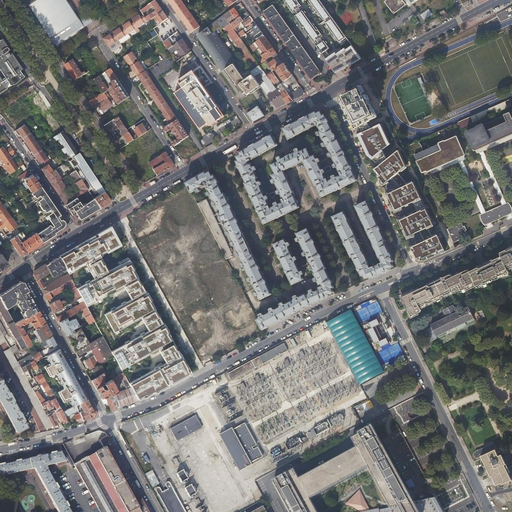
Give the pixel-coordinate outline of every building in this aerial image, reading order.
[(35,0),(28,5),(49,37),(53,44),(56,42),(58,44),(84,26),(81,22),(78,18),(74,21),(69,14),(74,11),(66,0),(35,0)] [(158,3),(155,0),(153,0),(144,7),(140,9),(142,12),(152,5),(156,10),(153,12),(152,12),(145,17),(148,20),(148,21),(151,19),(154,17),(155,16),(158,14),(163,11),(158,3)] [(200,26),(181,0),(167,0),(169,2),(170,1),(171,3),(171,4),(175,10),(176,10),(177,11),(176,12),(181,18),(182,18),(183,19),(183,21),(187,26),(188,27),(189,28),(188,29),(190,32),(200,26)] [(283,0),(293,13),(300,8),(299,6),(301,5),(296,0),(283,0)] [(328,29),(336,40),(337,39),(340,43),(347,38),(319,0),(308,0),(312,4),(310,5),(318,16),(320,14),(329,28),(328,29)] [(385,0),(384,1),(393,14),(406,4),(404,2),(406,0),(407,2),(409,0),(408,0),(411,0),(413,2),(415,0),(416,0),(417,1),(418,0),(385,0)] [(273,5),(264,11),(312,78),(320,73),(321,74),(322,73),(314,62),(315,62),(314,60),(313,60),(302,45),(303,44),(301,43),(292,30),(291,28),(290,29),(279,13),(280,12),(279,11),(278,11),(273,5)] [(507,18),(511,14),(511,5),(503,11),(507,18)] [(234,7),(230,11),(236,19),(240,16),(234,7)] [(425,20),(433,14),(429,8),(421,15),(425,20)] [(302,10),(295,15),(315,43),(322,38),(321,36),(322,35),(315,25),(314,26),(302,10)] [(74,11),(69,14),(74,21),(78,18),(74,11)] [(168,18),(163,11),(158,14),(155,16),(160,23),(164,21),(168,18)] [(230,11),(224,15),(230,23),(236,19),(230,11)] [(148,20),(145,17),(144,15),(141,17),(139,14),(135,17),(132,18),(134,22),(138,27),(148,20)] [(230,23),(224,15),(217,19),(218,20),(208,27),(212,32),(219,27),(221,30),(226,26),(230,23)] [(236,19),(230,23),(233,28),(239,24),(244,21),(243,20),(241,18),(240,16),(236,19)] [(244,21),(239,24),(242,29),(252,22),(253,20),(250,16),(243,20),(244,21)] [(159,24),(154,17),(151,19),(148,21),(153,28),(156,26),(159,24)] [(171,22),(168,18),(164,21),(160,23),(159,24),(156,26),(153,28),(158,35),(163,42),(168,39),(170,37),(178,32),(174,26),(164,33),(161,29),(171,22)] [(123,25),(125,28),(128,33),(135,29),(137,32),(140,30),(138,27),(134,22),(132,24),(129,20),(125,23),(123,25)] [(174,26),(171,22),(161,29),(164,33),(174,26)] [(256,24),(254,22),(242,29),(244,32),(249,28),(256,24)] [(233,28),(230,23),(226,26),(244,52),(245,52),(247,55),(242,58),(246,64),(250,61),(253,65),(249,68),(251,71),(259,65),(233,28)] [(249,28),(250,30),(253,29),(257,35),(254,36),(257,41),(264,36),(256,24),(249,28)] [(120,27),(113,31),(114,32),(115,34),(118,40),(128,33),(124,28),(122,30),(120,27)] [(212,32),(208,27),(198,34),(201,38),(202,39),(212,32)] [(212,33),(212,32),(202,39),(205,43),(207,47),(209,46),(210,48),(218,42),(221,40),(215,32),(212,33)] [(118,40),(115,34),(112,36),(110,33),(107,35),(103,38),(109,46),(118,40)] [(128,33),(118,40),(121,43),(130,37),(128,33)] [(174,45),(183,39),(181,36),(175,40),(176,41),(174,42),(171,44),(168,39),(163,42),(168,49),(174,45)] [(253,44),(257,49),(268,42),(264,36),(257,41),(253,44)] [(0,91),(7,87),(4,83),(7,80),(10,85),(23,76),(21,73),(22,73),(20,70),(18,68),(21,66),(12,53),(10,55),(9,52),(8,53),(7,51),(8,50),(8,49),(8,48),(7,47),(6,47),(7,46),(2,38),(0,39),(0,68),(2,71),(1,71),(5,77),(1,79),(0,77),(0,91)] [(180,60),(191,51),(183,39),(174,45),(178,51),(179,51),(181,53),(180,54),(181,56),(178,58),(180,60)] [(121,43),(118,40),(109,46),(112,51),(122,45),(121,43)] [(226,47),(221,40),(218,42),(210,48),(215,55),(226,47)] [(324,40),(316,46),(321,53),(329,48),(324,40)] [(96,46),(93,41),(81,50),(82,52),(87,49),(88,51),(96,46)] [(268,42),(257,49),(261,55),(272,47),(268,42)] [(342,49),(327,60),(335,72),(361,58),(352,45),(343,51),(342,49)] [(231,54),(226,47),(215,55),(216,56),(214,57),(219,63),(231,54)] [(272,47),(261,55),(265,60),(272,55),(273,57),(277,54),(272,47)] [(129,56),(125,58),(125,59),(128,63),(129,63),(131,66),(136,63),(134,59),(137,58),(133,53),(129,56)] [(231,54),(219,63),(220,65),(221,64),(225,70),(225,69),(226,69),(236,61),(231,54)] [(73,59),(65,64),(75,80),(81,76),(86,72),(85,71),(83,73),(73,59)] [(267,64),(272,71),(273,70),(276,69),(281,65),(280,64),(279,65),(274,59),(268,63),(267,64)] [(238,60),(237,61),(248,78),(250,77),(238,60)] [(131,66),(130,66),(132,69),(135,73),(137,76),(138,75),(143,72),(141,69),(143,68),(139,61),(136,63),(131,66)] [(237,61),(236,61),(226,69),(244,94),(247,98),(252,94),(261,88),(261,87),(253,75),(250,77),(248,78),(237,61)] [(281,65),(276,69),(284,81),(292,75),(284,63),(281,65)] [(263,70),(261,67),(260,66),(259,65),(251,71),(250,71),(253,75),(261,87),(276,109),(286,103),(276,88),(273,84),(267,75),(263,70)] [(118,78),(111,68),(106,71),(113,81),(118,78)] [(244,94),(226,69),(225,69),(243,95),(244,94)] [(113,81),(106,71),(100,75),(107,86),(111,83),(113,81)] [(138,75),(170,124),(177,119),(148,75),(145,71),(143,72),(138,75)] [(272,71),(267,75),(273,84),(276,82),(278,86),(276,88),(286,103),(293,100),(281,83),(277,78),(272,71)] [(204,86),(201,82),(194,72),(179,83),(182,88),(176,93),(201,128),(204,125),(208,123),(210,125),(210,126),(211,125),(217,121),(225,116),(219,108),(216,104),(204,86)] [(98,85),(103,92),(103,93),(105,92),(110,89),(113,86),(111,83),(107,86),(100,75),(98,76),(94,79),(98,85)] [(287,84),(295,79),(292,75),(284,81),(287,84)] [(23,77),(23,76),(10,85),(11,85),(13,84),(15,84),(17,82),(18,81),(17,81),(23,77)] [(130,96),(118,78),(113,81),(111,83),(113,86),(110,89),(119,103),(130,96)] [(281,83),(293,100),(303,95),(304,91),(302,88),(292,93),(285,83),(284,84),(283,82),(281,83)] [(377,114),(363,86),(344,96),(344,101),(355,124),(359,122),(367,119),(377,114)] [(103,92),(89,101),(89,102),(93,100),(94,103),(103,97),(104,99),(108,97),(105,92),(103,93),(103,92)] [(103,111),(112,105),(108,98),(98,105),(103,111)] [(506,107),(504,102),(470,117),(473,122),(506,107)] [(251,108),(246,111),(253,121),(264,115),(257,105),(256,105),(256,106),(253,108),(254,109),(252,110),(251,108)] [(106,112),(99,117),(105,125),(119,116),(113,107),(108,111),(110,113),(109,113),(110,115),(108,117),(106,112)] [(271,134),(236,154),(238,160),(236,161),(238,165),(240,168),(246,182),(245,183),(247,187),(249,190),(254,202),(256,205),(261,216),(262,219),(264,223),(280,216),(284,214),(299,207),(297,203),(292,193),(293,192),(283,170),(286,169),(292,166),(294,165),(296,164),(302,162),(304,161),(314,183),(316,182),(320,192),(322,196),(338,189),(341,187),(358,180),(339,139),(337,140),(325,114),(323,115),(319,109),(283,128),(285,132),(289,139),(313,126),(313,125),(316,124),(320,131),(319,131),(324,141),(325,145),(327,144),(329,148),(338,168),(339,170),(341,170),(343,174),(341,175),(340,175),(330,180),(329,181),(327,182),(325,177),(314,155),(311,156),(307,148),(300,151),(299,150),(291,154),(289,155),(288,156),(278,160),(279,161),(272,164),(275,173),(272,174),(283,197),(284,197),(286,201),(283,202),(282,202),(272,207),(269,208),(267,204),(268,203),(256,178),(258,178),(251,163),(249,164),(247,160),(251,158),(252,158),(277,145),(273,138),(271,134)] [(511,111),(510,112),(509,112),(505,113),(504,115),(484,124),(482,123),(477,126),(477,127),(466,132),(466,133),(474,150),(477,149),(482,147),(511,133),(511,111)] [(119,116),(105,125),(108,130),(114,126),(113,125),(116,123),(124,135),(129,131),(128,130),(119,116)] [(470,117),(458,122),(460,128),(473,122),(470,117)] [(170,124),(163,128),(165,132),(172,128),(173,130),(172,131),(174,134),(175,133),(178,138),(172,142),(174,145),(189,136),(177,119),(170,124)] [(367,119),(359,122),(364,131),(371,128),(367,119)] [(134,128),(139,136),(141,135),(147,131),(142,123),(134,128)] [(364,131),(359,133),(367,150),(371,158),(376,155),(382,150),(389,145),(381,130),(383,129),(381,123),(371,128),(364,131)] [(24,124),(15,131),(19,137),(20,136),(22,138),(30,132),(24,124)] [(64,147),(71,142),(63,130),(53,137),(55,140),(60,137),(62,141),(61,142),(64,147)] [(129,131),(124,135),(120,137),(118,138),(115,141),(117,144),(123,140),(125,143),(127,141),(128,143),(129,142),(134,139),(130,133),(129,131)] [(30,132),(22,138),(24,141),(22,142),(26,148),(36,141),(30,132)] [(207,135),(203,137),(206,146),(211,144),(207,135)] [(439,144),(422,151),(422,149),(422,148),(421,146),(421,145),(420,144),(419,143),(418,141),(410,144),(410,146),(413,154),(414,153),(414,154),(417,160),(417,161),(418,165),(419,165),(422,172),(423,172),(427,170),(428,171),(457,158),(461,156),(464,155),(464,153),(457,137),(455,136),(445,141),(443,140),(439,142),(439,144)] [(134,139),(129,142),(137,154),(139,153),(141,151),(134,139)] [(36,141),(26,148),(30,153),(32,152),(33,155),(42,149),(36,141)] [(71,158),(78,153),(71,142),(64,147),(61,149),(65,155),(68,153),(71,158)] [(127,143),(120,148),(122,152),(130,147),(127,143)] [(0,148),(0,158),(13,150),(11,147),(5,150),(3,146),(0,148)] [(482,147),(477,149),(502,205),(506,203),(482,147)] [(42,149),(33,155),(35,158),(34,159),(38,165),(48,158),(42,149)] [(15,153),(13,150),(0,158),(0,159),(3,165),(2,166),(3,168),(13,161),(10,157),(15,153)] [(381,164),(375,168),(380,177),(383,184),(391,178),(398,172),(406,165),(399,150),(390,157),(381,164)] [(382,150),(376,155),(377,158),(378,159),(381,164),(390,157),(387,158),(382,150)] [(166,151),(149,162),(157,175),(172,166),(173,162),(166,151)] [(85,185),(95,178),(78,153),(71,158),(72,159),(69,161),(72,166),(75,164),(79,170),(76,172),(80,178),(84,176),(87,182),(84,184),(85,185)] [(482,214),(486,212),(461,156),(457,158),(482,214)] [(13,161),(3,168),(4,169),(6,168),(10,174),(23,165),(21,161),(15,165),(13,161)] [(45,176),(53,171),(48,164),(40,168),(45,176)] [(209,169),(186,182),(191,192),(204,186),(203,184),(207,182),(209,186),(208,187),(213,198),(214,198),(218,208),(245,265),(247,269),(250,277),(252,280),(254,283),(256,288),(256,289),(261,299),(272,293),(263,275),(262,272),(256,261),(255,258),(253,253),(252,254),(250,250),(248,245),(247,242),(243,233),(242,229),(240,226),(235,214),(233,211),(228,200),(227,197),(225,193),(224,193),(218,182),(217,179),(215,174),(212,175),(209,169)] [(45,176),(52,185),(60,180),(61,179),(55,170),(53,171),(45,176)] [(75,182),(80,178),(76,172),(75,170),(70,174),(75,182)] [(408,184),(398,172),(391,178),(399,188),(408,184)] [(41,186),(32,174),(28,178),(26,177),(24,179),(24,180),(25,181),(21,184),(25,190),(26,189),(29,194),(41,186)] [(58,194),(65,204),(76,197),(88,189),(85,185),(84,184),(80,178),(75,182),(73,184),(74,185),(76,184),(79,188),(68,196),(67,193),(68,192),(67,191),(65,192),(64,190),(64,189),(58,194)] [(99,194),(103,191),(95,178),(85,185),(88,189),(89,191),(92,189),(93,191),(90,193),(92,196),(98,192),(99,194)] [(52,185),(58,194),(64,189),(64,190),(68,187),(65,183),(63,184),(60,180),(52,185)] [(399,188),(387,194),(395,210),(412,201),(420,197),(421,197),(414,182),(408,184),(399,188)] [(41,186),(29,194),(28,195),(32,201),(36,198),(35,200),(34,201),(35,201),(37,201),(34,203),(42,214),(45,212),(44,214),(44,215),(45,215),(47,215),(44,217),(46,220),(47,219),(48,220),(49,221),(46,224),(48,226),(46,227),(37,234),(43,242),(65,228),(67,225),(41,186)] [(431,190),(429,191),(439,212),(442,210),(441,209),(440,209),(431,190)] [(93,198),(100,207),(110,202),(110,201),(103,191),(99,194),(93,197),(93,198)] [(168,202),(175,217),(189,211),(182,195),(168,202)] [(100,208),(100,207),(93,198),(85,203),(85,202),(82,204),(83,205),(82,205),(76,197),(65,204),(72,215),(75,213),(78,218),(90,212),(90,213),(95,210),(95,209),(98,207),(100,208)] [(420,197),(412,201),(417,212),(425,209),(420,197)] [(206,199),(197,204),(226,259),(232,256),(231,254),(232,254),(206,199)] [(385,240),(366,200),(355,205),(374,245),(373,245),(379,257),(380,257),(382,261),(378,263),(375,265),(374,265),(370,267),(368,262),(363,250),(362,251),(343,211),(333,216),(351,256),(353,255),(362,275),(363,274),(366,280),(393,269),(390,262),(394,261),(384,241),(385,240)] [(506,203),(502,205),(486,212),(482,214),(481,214),(480,216),(480,217),(481,218),(481,220),(482,221),(483,222),(485,224),(511,212),(511,210),(511,208),(511,207),(511,206),(510,205),(509,204),(507,203),(506,203)] [(174,243),(174,240),(156,206),(148,209),(151,213),(143,218),(147,225),(153,237),(153,239),(155,244),(152,245),(170,245),(174,243)] [(417,212),(400,220),(405,231),(407,236),(420,231),(428,227),(434,224),(426,208),(425,209),(417,212)] [(6,210),(0,213),(0,218),(1,221),(0,221),(0,226),(12,218),(6,210)] [(18,226),(12,218),(0,226),(2,230),(6,227),(10,232),(18,226)] [(461,223),(447,229),(453,242),(466,236),(461,223)] [(110,226),(58,256),(65,268),(68,274),(86,264),(94,279),(76,288),(81,297),(86,306),(125,285),(133,299),(104,314),(113,332),(142,316),(150,330),(112,351),(116,360),(122,371),(159,348),(167,361),(128,383),(138,400),(157,390),(191,373),(181,355),(173,341),(110,226)] [(288,302),(257,318),(263,329),(293,313),(295,312),(297,311),(307,306),(335,294),(332,287),(333,286),(332,283),(330,280),(325,268),(326,268),(324,264),(323,261),(318,249),(316,246),(311,235),(310,232),(308,227),(297,232),(300,240),(314,272),(319,284),(321,283),(322,286),(306,294),(305,292),(293,299),(291,300),(290,301),(288,302)] [(428,227),(420,231),(425,241),(433,237),(428,227)] [(28,252),(43,242),(37,234),(34,230),(31,233),(32,235),(28,237),(25,239),(24,237),(25,236),(27,235),(29,233),(26,228),(24,230),(16,235),(28,252)] [(24,255),(28,252),(16,235),(13,237),(11,235),(10,235),(7,237),(20,254),(24,255)] [(425,241),(411,247),(414,252),(417,258),(422,256),(424,260),(445,250),(438,235),(433,237),(425,241)] [(292,283),(303,278),(298,268),(285,238),(273,243),(276,248),(277,251),(282,262),(284,266),(292,283)] [(409,292),(398,297),(407,318),(417,313),(418,311),(417,309),(456,291),(457,292),(461,290),(462,291),(469,287),(470,286),(471,288),(473,287),(474,287),(502,275),(501,273),(503,273),(502,269),(504,268),(504,270),(511,266),(511,265),(511,264),(511,247),(497,254),(498,255),(468,269),(467,267),(409,293),(409,292)] [(175,280),(199,268),(189,248),(181,253),(180,251),(161,262),(171,280),(174,278),(175,280)] [(43,294),(71,279),(68,274),(68,273),(66,275),(44,286),(43,284),(42,282),(40,279),(49,273),(52,277),(63,270),(65,268),(58,256),(44,264),(33,270),(32,274),(43,294)] [(73,295),(76,300),(81,297),(76,288),(71,279),(43,294),(47,301),(52,298),(51,297),(62,291),(69,287),(70,289),(70,288),(74,294),(73,295)] [(20,312),(24,318),(38,310),(23,282),(19,281),(0,294),(0,297),(6,309),(9,307),(10,307),(13,305),(13,304),(15,303),(16,298),(18,299),(17,304),(21,311),(20,312)] [(20,334),(14,324),(6,309),(0,297),(0,310),(15,337),(20,334)] [(81,297),(76,300),(78,305),(65,312),(65,313),(56,317),(59,322),(66,319),(68,317),(72,315),(80,311),(86,307),(86,306),(81,297)] [(53,313),(67,305),(65,302),(64,302),(62,299),(60,300),(61,301),(59,302),(58,300),(49,304),(53,313)] [(438,334),(474,317),(468,305),(456,311),(452,304),(443,308),(447,316),(432,322),(434,326),(427,330),(431,340),(439,337),(438,334)] [(94,320),(86,307),(80,311),(88,324),(94,320)] [(385,372),(351,309),(327,322),(360,385),(385,372)] [(32,330),(35,329),(45,323),(38,310),(24,318),(14,324),(20,334),(21,336),(26,334),(28,332),(32,330)] [(66,319),(59,322),(66,336),(80,328),(72,315),(68,317),(70,320),(67,322),(66,319)] [(52,336),(45,323),(35,329),(39,335),(42,341),(43,341),(52,336)] [(80,328),(66,336),(75,351),(86,345),(81,336),(84,334),(80,328)] [(26,334),(21,336),(23,339),(27,346),(28,349),(33,346),(30,340),(26,334)] [(42,341),(39,335),(30,340),(33,346),(42,341)] [(57,344),(52,336),(43,341),(44,342),(45,341),(49,347),(52,345),(53,347),(57,344)] [(113,356),(102,336),(91,342),(94,347),(90,349),(89,350),(92,356),(93,355),(95,357),(96,356),(100,363),(113,356)] [(27,346),(23,339),(18,342),(21,349),(27,346)] [(288,350),(284,343),(260,356),(264,363),(288,350)] [(10,348),(13,354),(19,350),(15,344),(9,347),(10,348)] [(86,345),(75,351),(77,356),(89,350),(90,349),(87,344),(86,345)] [(29,383),(28,380),(21,368),(18,362),(13,354),(10,348),(3,351),(44,426),(49,423),(49,425),(52,424),(48,416),(44,410),(41,404),(35,393),(33,390),(32,388),(29,383)] [(87,398),(59,348),(46,356),(47,358),(48,360),(50,362),(43,366),(49,376),(54,373),(55,374),(57,376),(61,385),(63,387),(62,389),(57,392),(63,402),(69,398),(70,401),(73,406),(75,405),(79,403),(87,398)] [(32,355),(34,360),(35,361),(42,357),(39,352),(32,355)] [(21,368),(30,363),(34,360),(32,355),(31,354),(18,362),(21,368)] [(97,365),(92,356),(84,360),(89,370),(91,368),(97,365)] [(232,381),(264,363),(260,356),(228,373),(232,381)] [(36,372),(40,370),(35,361),(31,363),(36,372)] [(30,363),(21,368),(28,380),(32,378),(31,377),(30,378),(26,371),(31,368),(30,364),(30,363)] [(122,371),(118,363),(104,371),(96,376),(90,380),(95,388),(104,383),(103,380),(106,378),(104,375),(114,369),(117,374),(122,371)] [(104,371),(100,363),(97,365),(91,368),(96,376),(104,371)] [(128,383),(122,372),(112,378),(115,384),(116,384),(121,380),(126,389),(118,392),(117,392),(112,394),(113,398),(114,401),(117,408),(138,400),(128,383)] [(35,376),(39,383),(45,380),(41,373),(37,375),(36,375),(35,376)] [(0,400),(4,407),(16,431),(26,426),(22,418),(23,417),(21,413),(20,413),(12,398),(12,397),(10,393),(4,384),(1,378),(0,376),(0,400)] [(112,378),(104,383),(95,388),(101,398),(104,397),(109,395),(112,394),(117,392),(118,392),(116,388),(114,385),(115,384),(112,378)] [(50,388),(46,381),(40,384),(44,392),(50,388)] [(36,393),(35,393),(41,404),(46,401),(43,398),(39,393),(38,389),(35,391),(36,393)] [(45,393),(49,400),(55,396),(51,389),(45,393)] [(227,389),(215,394),(222,409),(234,404),(227,389)] [(110,410),(117,408),(114,401),(111,402),(110,399),(109,395),(104,397),(107,402),(110,410)] [(55,396),(49,400),(52,405),(54,404),(56,405),(59,410),(57,411),(56,410),(55,411),(60,421),(61,422),(65,420),(66,422),(68,421),(66,417),(63,412),(55,396)] [(75,416),(77,422),(90,417),(91,419),(95,418),(97,413),(93,406),(91,407),(87,398),(79,403),(83,410),(79,412),(80,414),(75,416)] [(49,400),(46,401),(41,404),(44,410),(45,410),(50,409),(53,408),(52,405),(49,400)] [(372,407),(369,400),(359,405),(362,412),(372,407)] [(206,404),(199,408),(204,417),(211,413),(206,404)] [(71,407),(63,412),(66,417),(78,410),(75,405),(73,406),(71,407)] [(60,421),(55,411),(54,409),(51,411),(51,412),(48,414),(49,415),(48,416),(52,424),(53,426),(58,423),(57,422),(60,421)] [(329,420),(334,429),(346,424),(341,414),(329,420)] [(196,415),(170,429),(177,441),(202,427),(196,415)] [(295,421),(287,423),(287,425),(290,425),(291,427),(302,424),(301,418),(299,419),(298,415),(294,416),(295,421)] [(265,440),(283,431),(283,430),(280,431),(275,421),(272,423),(271,421),(268,423),(269,425),(266,426),(267,429),(261,432),(265,440)] [(233,427),(221,433),(241,471),(252,465),(251,463),(264,455),(246,422),(234,428),(233,427)] [(307,432),(311,439),(331,429),(328,422),(307,432)] [(440,511),(434,500),(414,504),(413,502),(372,428),(351,440),(356,449),(298,481),(293,471),(272,483),(288,511),(440,511)] [(100,511),(148,511),(107,436),(99,440),(103,448),(74,464),(76,467),(100,511)] [(299,437),(286,444),(290,451),(303,445),(299,437)] [(493,445),(492,443),(476,450),(477,452),(479,451),(481,455),(492,450),(490,446),(493,445)] [(499,484),(509,480),(506,473),(509,472),(500,455),(498,456),(495,449),(492,450),(481,455),(480,455),(494,485),(499,483),(499,484)] [(0,474),(31,468),(35,468),(35,469),(58,511),(69,511),(67,506),(68,505),(65,501),(64,502),(57,487),(55,483),(54,483),(46,469),(46,466),(49,465),(66,461),(61,451),(56,452),(56,451),(51,452),(52,454),(40,456),(39,455),(36,456),(37,457),(21,460),(21,459),(16,460),(16,462),(5,464),(4,463),(0,463),(0,464),(0,465),(0,474)] [(185,511),(170,483),(169,482),(168,482),(167,482),(166,483),(165,483),(165,484),(165,485),(167,489),(162,492),(160,488),(159,488),(158,487),(157,487),(157,488),(156,488),(155,489),(155,490),(155,491),(167,511),(185,511)]
